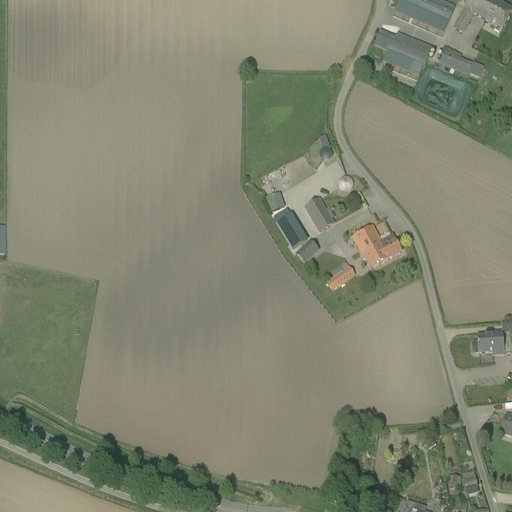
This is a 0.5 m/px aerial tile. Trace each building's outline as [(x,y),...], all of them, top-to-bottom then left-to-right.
[(448,24),(455,8),(436,0),(399,0),(398,3),(448,24)] [(511,9),(493,0),(469,0),(464,10),(453,30),(463,35),(474,16),(502,31),(511,13),(511,9)] [(424,68),(432,48),(397,34),(395,39),(380,32),(374,48),(424,68)] [(439,66),(468,78),(475,62),(445,50),(439,66)] [(287,208),(282,194),(267,199),(271,213),(287,208)] [(326,210),(320,200),(304,210),(319,234),(335,225),(332,219),(335,218),(333,214),(330,216),(329,215),(332,214),(329,209),(326,210)] [(291,216),(289,217),(286,212),(273,220),(277,225),(292,251),(307,242),(291,216)] [(364,256),(383,247),(373,228),(352,239),(362,257),(364,256)] [(383,247),(364,256),(371,269),(388,260),(389,260),(402,253),(394,240),(383,247)] [(305,265),(319,251),(310,242),(296,256),(305,265)] [(333,293),(355,277),(345,263),(340,267),(343,272),(339,267),(331,273),(335,278),(327,284),(333,293)] [(511,365),(511,332),(502,333),(492,334),(492,337),(477,338),(478,344),(473,344),(472,345),(472,354),(474,355),(479,355),(492,354),(492,357),(504,356),(504,355),(511,355),(511,365)] [(511,418),(506,417),(501,435),(508,437),(509,436),(511,436),(511,418)] [(462,476),(466,492),(467,492),(467,495),(476,493),(475,489),(477,489),(474,473),(462,476)] [(460,491),(461,478),(450,478),(449,491),(460,491)] [(425,511),(426,508),(407,503),(404,511),(412,511),(414,511),(425,511)] [(452,511),(453,511),(466,511),(467,506),(453,503),(452,511)]
